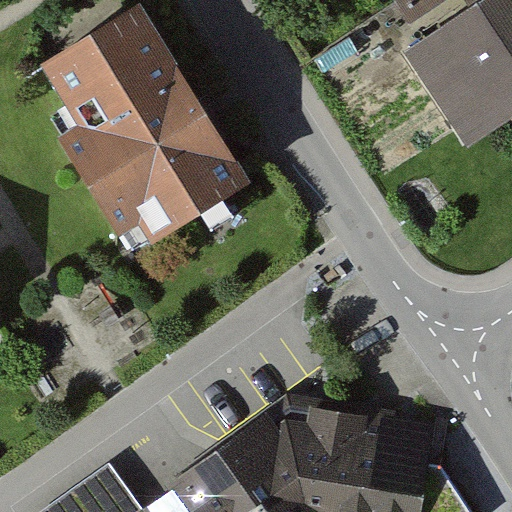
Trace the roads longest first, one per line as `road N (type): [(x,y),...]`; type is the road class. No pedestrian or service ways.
road 1 (residential): [(237,0),(373,226),(459,338)]
road 2 (residential): [(299,283),(0,501)]
